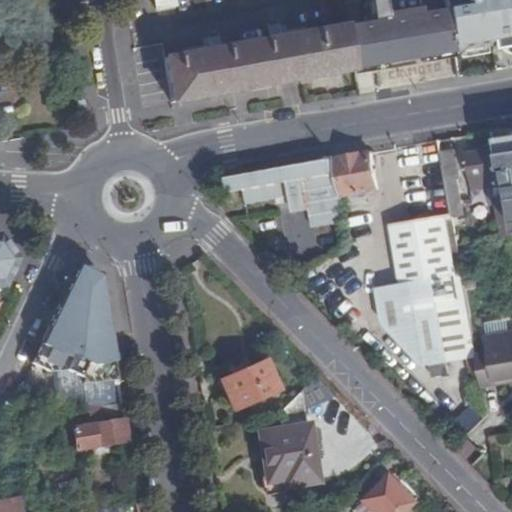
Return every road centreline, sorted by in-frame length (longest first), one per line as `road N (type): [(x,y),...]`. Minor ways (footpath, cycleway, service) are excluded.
road 1 (residential): [(486,511),(215,234),(166,204)]
road 2 (tertiary): [(511,98),(226,147),(177,157),(157,170)]
road 3 (tertiary): [(180,511),(137,235)]
road 4 (residential): [(93,215),(64,240),(0,378)]
road 5 (residential): [(101,0),(126,158)]
